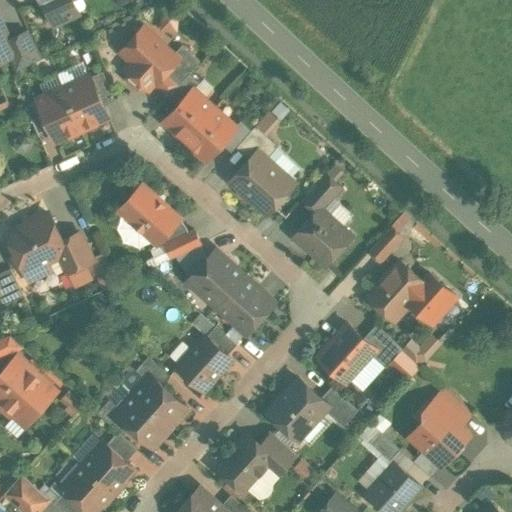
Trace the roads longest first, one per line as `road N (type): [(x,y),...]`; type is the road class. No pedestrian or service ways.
road 1 (residential): [(0,198),(113,144),(163,158),(319,303)]
road 2 (secondary): [(511,253),(235,0)]
road 3 (residential): [(135,511),(319,303)]
